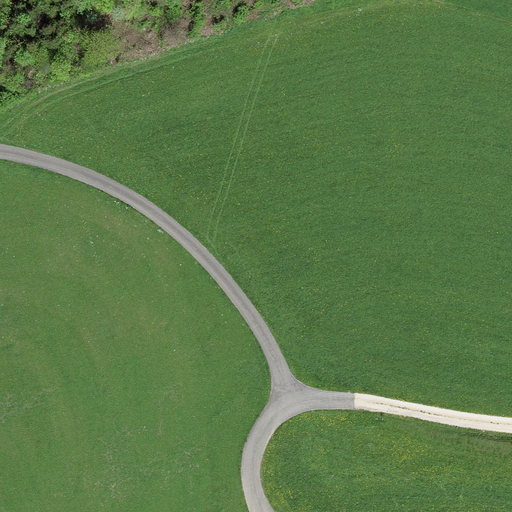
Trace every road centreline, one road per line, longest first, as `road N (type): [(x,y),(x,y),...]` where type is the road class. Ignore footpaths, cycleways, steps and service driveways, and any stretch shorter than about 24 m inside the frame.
road 1 (unclassified): [(263,511),(255,495),(257,453),(290,409),(275,360),(242,300),(188,236),(150,212),(61,167),(0,156)]
road 2 (track): [(0,129),(379,0)]
road 3 (track): [(511,427),(356,403),(290,409)]
